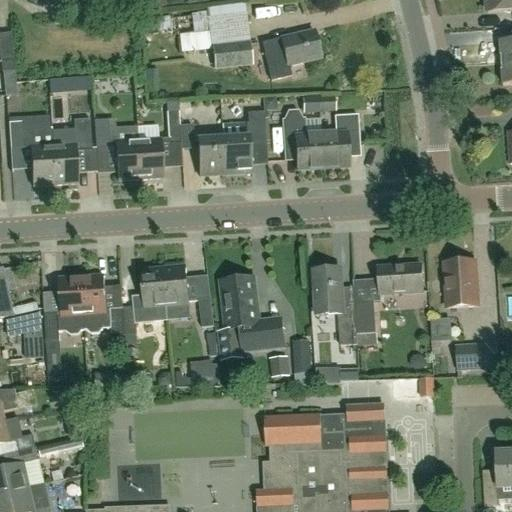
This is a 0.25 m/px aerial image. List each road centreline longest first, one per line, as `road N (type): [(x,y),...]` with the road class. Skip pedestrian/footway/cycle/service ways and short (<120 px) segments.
road 1 (unclassified): [(0,230),(440,202)]
road 2 (unclassified): [(440,202),(434,115),(409,0)]
road 3 (residential): [(466,511),(462,432),(470,423),(511,416)]
